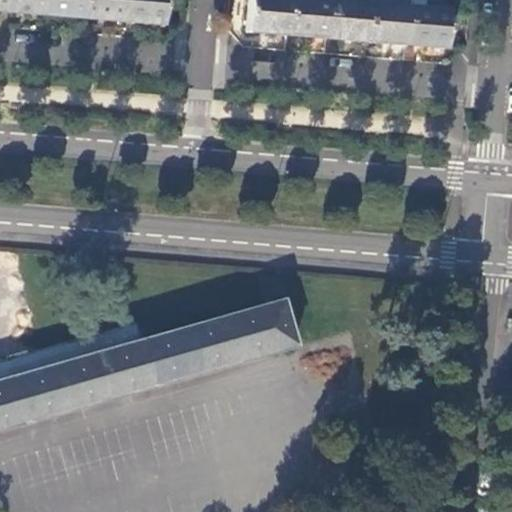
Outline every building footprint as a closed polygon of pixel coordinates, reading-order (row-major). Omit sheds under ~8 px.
[(1,0),(0,11),(40,15),(41,0),(1,0)] [(41,0),(40,15),(80,18),(81,0),(41,0)] [(81,0),(80,18),(120,21),(121,0),(81,0)] [(121,0),(120,21),(161,25),(162,0),(121,0)] [(247,0),(245,32),(285,36),(288,0),(247,0)] [(323,0),(288,0),(285,36),(325,39),(328,0),(323,0)] [(328,0),(325,39),(365,42),(368,4),(328,0)] [(368,4),(365,42),(404,46),(408,8),(368,4)] [(408,8),(404,46),(443,50),(447,11),(408,8)] [(0,431),(292,348),(279,300),(262,305),(136,340),(132,325),(40,351),(13,359),(0,363),(0,431)]
